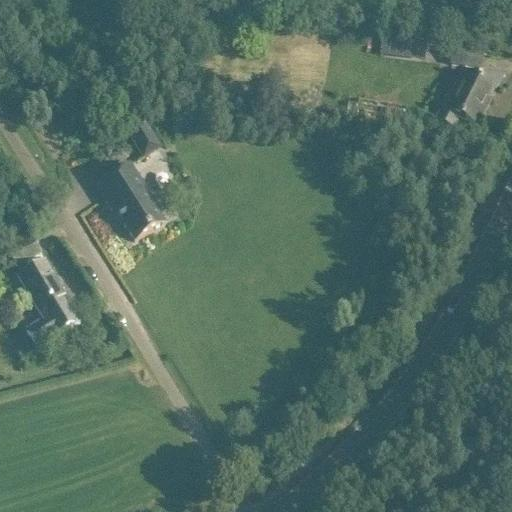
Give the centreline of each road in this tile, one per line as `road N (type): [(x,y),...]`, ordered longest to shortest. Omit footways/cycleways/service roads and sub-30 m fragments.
road 1 (residential): [(0,123),(244,511)]
road 2 (tertiary): [(282,511),(379,429),(457,322),(511,211)]
